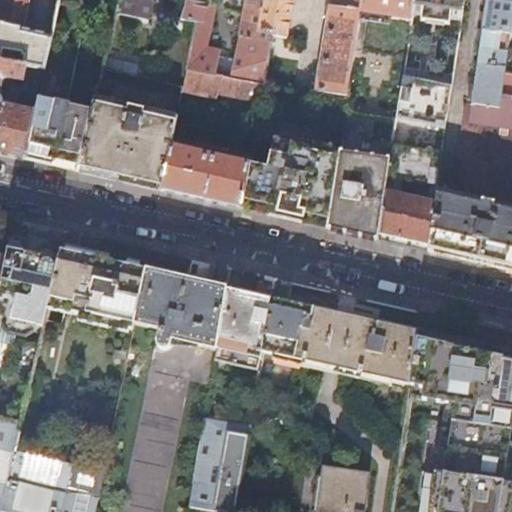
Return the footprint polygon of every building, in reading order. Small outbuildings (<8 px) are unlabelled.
[(26,68),(32,69),(43,72),(57,5),(58,0),(2,0),(0,12),(0,63),(3,64),(5,54),(28,58),(26,68)] [(152,0),(122,0),(122,2),(117,2),(114,16),(147,23),(152,0)] [(214,0),(183,0),(180,19),(196,23),(186,70),(213,75),(218,50),(206,47),(214,0)] [(243,0),(230,79),(263,85),(272,33),(257,31),(262,0),(243,0)] [(262,0),(257,31),(272,33),(286,36),(292,0),(262,0)] [(330,0),(316,93),(345,98),(358,13),(360,0),(330,0)] [(360,0),(358,13),(408,20),(409,14),(411,0),(360,0)] [(411,0),(409,14),(424,16),(424,19),(442,21),(443,19),(460,21),(462,0),(411,0)] [(511,0),(484,0),(471,91),(511,97),(511,0)] [(34,113),(25,155),(24,161),(57,168),(79,173),(80,166),(84,146),(83,146),(89,120),(68,115),(69,108),(64,107),(82,27),(79,26),(82,10),(57,5),(43,72),(37,101),(34,113)] [(22,83),(26,68),(3,64),(0,63),(0,154),(24,161),(25,155),(34,113),(5,106),(0,96),(0,91),(2,82),(10,80),(22,83)] [(43,72),(32,69),(25,98),(37,101),(43,72)] [(116,72),(101,69),(97,84),(105,86),(114,79),(116,72)] [(213,75),(186,70),(181,93),(216,100),(217,95),(260,104),(263,85),(230,79),(213,75)] [(400,78),(394,118),(443,128),(449,88),(400,78)] [(511,97),(471,91),(466,123),(511,129),(511,97)] [(84,146),(80,166),(79,173),(126,184),(161,192),(170,148),(176,118),(93,100),(89,120),(83,146),(84,146)] [(338,151),(327,230),(352,236),(376,241),(383,191),(385,178),(390,145),(394,119),(344,112),(338,151)] [(266,169),(249,165),(242,210),(278,219),(327,230),(338,151),(273,137),(266,169)] [(437,152),(390,145),(385,178),(436,185),(438,163),(440,151),(439,150),(438,150),(437,152)] [(170,148),(161,192),(213,204),(242,210),(249,165),(170,148)] [(436,185),(434,201),(427,253),(476,264),(511,271),(511,173),(454,164),(438,163),(436,185)] [(383,191),(376,241),(403,247),(427,253),(434,201),(383,191)] [(25,234),(23,244),(28,251),(38,254),(45,249),(48,240),(25,234)] [(14,242),(8,246),(8,250),(13,246),(20,247),(23,253),(23,255),(57,263),(58,258),(54,251),(45,249),(38,254),(28,251),(23,244),(14,242)] [(0,286),(0,368),(32,376),(48,305),(57,263),(23,255),(23,253),(20,247),(13,246),(8,250),(5,261),(0,286)] [(78,249),(76,254),(109,261),(110,256),(78,249)] [(58,258),(57,263),(48,305),(64,308),(134,323),(144,270),(145,269),(139,268),(126,265),(109,261),(76,254),(60,250),(58,258)] [(144,270),(134,323),(158,328),(155,343),(156,345),(157,348),(160,350),(162,351),(165,351),(168,350),(170,348),(172,346),(173,339),(217,350),(227,289),(144,270)] [(227,289),(217,350),(260,358),(261,354),(270,299),(271,292),(254,289),(253,294),(227,289)] [(270,299),(261,354),(408,386),(416,331),(270,299)] [(416,331),(408,386),(406,397),(445,404),(428,511),(508,511),(511,491),(511,481),(503,481),(511,427),(511,352),(435,336),(416,331)] [(260,358),(217,350),(213,368),(257,378),(260,358)] [(235,511),(249,425),(205,418),(189,507),(216,511),(235,511)] [(0,420),(0,511),(94,511),(103,471),(14,453),(21,425),(0,420)] [(320,467),(313,511),(362,511),(366,491),(364,491),(367,475),(320,467)]
